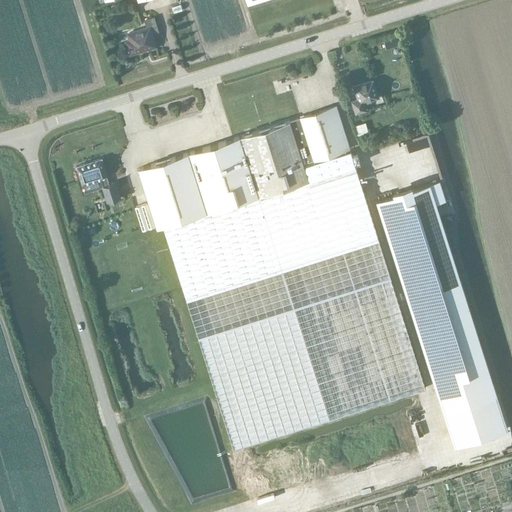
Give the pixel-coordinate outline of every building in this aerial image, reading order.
[(180,4),(169,6),(171,12),(182,10),(180,4)] [(126,43),(129,52),(132,53),(141,50),(142,48),(146,47),(148,48),(156,46),(152,33),(158,31),(154,17),(144,20),(147,28),(128,33),(130,40),(128,41),(126,43)] [(351,101),(355,113),(366,110),(363,102),(378,97),(373,80),(354,86),(358,99),(351,101)] [(303,114),(300,116),(300,117),(313,160),(350,148),(336,106),(304,116),(303,114)] [(246,134),(240,136),(259,196),(308,180),(304,165),(314,162),(313,160),(300,117),(289,121),(289,120),(249,133),(249,131),(245,132),(246,134)] [(240,136),(138,168),(157,228),(163,226),(259,196),(240,136)] [(259,196),(163,226),(180,281),(198,338),(213,384),(233,448),(284,432),(360,408),(426,388),(391,276),(378,240),(367,203),(351,150),(314,162),(304,165),(308,180),(259,196)] [(77,166),(76,166),(76,167),(77,167),(82,184),(85,193),(102,187),(107,202),(120,198),(115,182),(109,184),(106,176),(101,160),(101,159),(101,158),(100,159),(92,161),(85,163),(77,166)] [(439,179),(376,199),(435,385),(488,368),(473,318),(456,267),(440,217),(436,202),(445,199),(439,179)] [(133,196),(135,204),(145,201),(143,194),(133,196)] [(133,206),(141,228),(152,224),(145,202),(133,206)]
